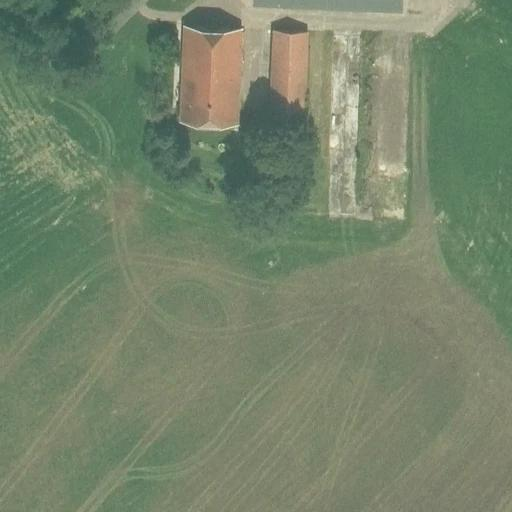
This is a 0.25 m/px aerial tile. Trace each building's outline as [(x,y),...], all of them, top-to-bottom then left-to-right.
[(402,0),(254,0),(255,5),(402,11),(402,0)] [(238,122),(242,28),(184,26),(180,119),(238,122)] [(304,122),(307,31),(273,30),(270,120),(304,122)] [(385,101),(411,102),(412,54),(386,54),(385,101)] [(338,183),(338,195),(360,195),(361,152),(335,151),(334,173),(347,173),(347,183),(338,183)] [(394,160),(381,160),(380,208),(408,209),(409,151),(394,151),(394,160)]
